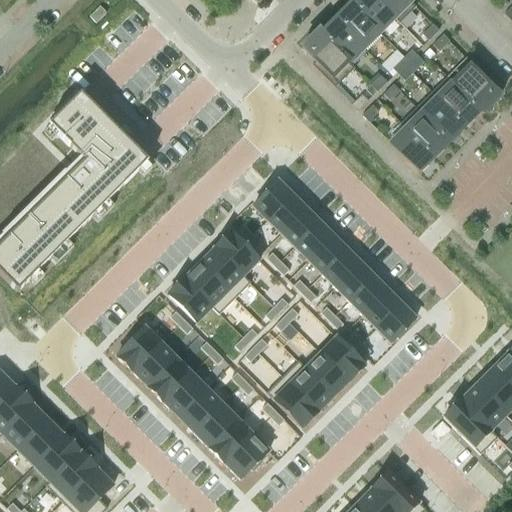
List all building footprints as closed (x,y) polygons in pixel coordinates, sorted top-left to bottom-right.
[(378,33),(392,18),(393,18),(375,0),(355,0),(350,5),(378,33)] [(399,24),(415,8),(407,0),(375,0),(393,18),(392,18),(399,24)] [(362,48),(378,33),(350,5),(335,21),(362,48)] [(511,6),(503,16),(511,24),(511,23),(511,6)] [(95,25),(106,15),(99,8),(88,18),(95,25)] [(347,63),(362,48),(335,21),(320,36),(347,63)] [(438,31),(432,25),(422,35),(428,42),(438,31)] [(347,63),(320,36),(317,33),(301,49),(315,63),(311,66),(334,89),(354,69),(347,63)] [(438,52),(449,42),(442,36),(432,46),(438,52)] [(407,67),(409,65),(416,58),(410,51),(401,61),(407,67)] [(407,67),(413,73),(423,64),(416,58),(409,65),(407,67)] [(397,77),(407,67),(401,61),(391,71),(397,77)] [(483,115),(498,100),(499,99),(485,86),(488,82),(472,66),(453,84),(453,85),(483,115)] [(403,83),(412,74),(413,73),(407,67),(397,77),(403,83)] [(370,87),(376,94),(386,84),(379,78),(370,87)] [(453,85),(453,84),(447,78),(431,94),(465,127),(479,113),(482,116),(483,115),(453,85)] [(383,96),(389,102),(398,93),(392,86),(383,96)] [(450,143),(465,127),(431,94),(416,109),(450,143)] [(0,277),(16,294),(146,164),(78,96),(47,128),(83,164),(0,247),(0,277)] [(361,96),(351,106),(357,113),(368,102),(361,96)] [(362,117),(368,123),(378,113),(372,107),(362,117)] [(434,158),(450,143),(416,109),(400,124),(407,131),(434,158)] [(419,174),(434,158),(407,131),(391,146),(419,174)] [(258,202),(251,209),(265,223),(291,197),(277,184),(267,194),(265,192),(256,200),(258,202)] [(291,197),(265,223),(279,237),(304,211),(291,197)] [(304,211),(279,237),(293,250),(318,225),(304,211)] [(318,225),(293,250),(306,264),(332,239),(318,225)] [(244,228),(238,234),(246,243),(252,237),(244,228)] [(229,235),(214,250),(242,279),(258,264),(229,235)] [(252,237),(246,243),(255,251),(261,246),(252,237)] [(332,239),(306,264),(320,278),(345,252),(332,239)] [(214,250),(198,266),(233,302),(249,286),(242,279),(214,250)] [(345,252),(320,278),(334,291),(359,266),(345,252)] [(271,255),(265,261),(274,270),(279,264),(271,255)] [(279,264),(274,270),(282,279),(288,273),(279,264)] [(198,266),(182,282),(210,311),(217,317),(233,302),(198,266)] [(359,266),(334,291),(347,305),(373,280),(359,266)] [(373,280),(347,305),(361,319),(386,293),(373,280)] [(182,282),(167,297),(195,326),(210,311),(182,282)] [(298,283),(292,289),(301,297),(307,291),(298,283)] [(307,291),(301,297),(309,306),(315,300),(307,291)] [(386,293),(361,319),(375,333),(400,307),(386,293)] [(281,301),(272,310),(278,316),(287,307),(281,301)] [(400,307),(375,333),(389,346),(395,339),(397,342),(406,333),(404,331),(414,321),(400,307)] [(272,310),(264,318),(269,324),(278,316),(272,310)] [(325,310),(319,316),(328,324),(334,318),(325,310)] [(291,311),(282,320),(288,326),(297,317),(291,311)] [(174,314),(169,320),(177,329),(183,323),(174,314)] [(334,318),(328,324),(336,333),(342,327),(334,318)] [(282,320),(274,328),(279,334),(288,326),(282,320)] [(183,323),(177,329),(186,337),(191,332),(183,323)] [(126,348),(115,359),(130,374),(159,346),(144,330),(134,339),(132,338),(124,346),(126,348)] [(250,332),(242,340),(247,346),(256,338),(250,332)] [(352,337),(346,343),(355,352),(361,346),(352,337)] [(242,340),(233,349),(239,355),(247,346),(242,340)] [(334,340),(319,355),(347,384),(363,369),(334,340)] [(260,342),(252,350),(257,356),(266,348),(260,342)] [(205,345),(199,351),(208,359),(213,353),(205,345)] [(159,346),(130,374),(146,390),(175,361),(159,346)] [(361,346),(356,351),(364,360),(370,354),(361,346)] [(251,350),(243,359),(249,365),(257,356),(251,350)] [(213,353),(208,359),(216,368),(222,362),(213,353)] [(319,355),(304,370),(332,400),(347,384),(319,355)] [(511,361),(506,356),(490,371),(511,392),(511,361)] [(175,361),(146,390),(161,405),(190,376),(175,361)] [(297,364),(281,380),(316,416),(332,400),(304,370),(297,364)] [(511,392),(490,371),(475,387),(505,417),(511,410),(511,392)] [(235,375),(230,381),(238,390),(244,384),(235,375)] [(0,404),(14,391),(0,376),(0,404)] [(190,376),(161,405),(177,421),(205,392),(190,376)] [(281,380),(265,396),(300,431),(316,416),(281,380)] [(244,384),(238,390),(247,398),(253,392),(244,384)] [(475,387),(459,403),(490,433),(505,417),(475,387)] [(14,391),(0,404),(0,438),(1,438),(31,407),(14,391)] [(205,392),(177,421),(192,436),(221,407),(205,392)] [(459,403),(442,420),(479,457),(496,440),(490,433),(459,403)] [(266,406),(260,412),(269,420),(275,415),(266,406)] [(31,407),(1,438),(16,453),(47,423),(31,407)] [(221,407),(192,436),(208,452),(236,423),(221,407)] [(275,415),(269,420),(277,429),(283,423),(275,415)] [(47,423),(16,453),(32,469),(62,439),(47,423)] [(236,423),(208,452),(223,467),(252,438),(236,423)] [(437,443),(447,434),(449,432),(441,424),(440,425),(429,435),(437,443)] [(252,438),(223,467),(239,482),(250,471),(251,473),(260,465),(258,463),(267,454),(252,438)] [(62,439),(32,469),(48,485),(78,454),(62,439)] [(78,454),(48,485),(44,488),(61,505),(95,471),(78,454)] [(95,471),(61,505),(68,511),(104,511),(106,511),(98,502),(112,488),(95,471)] [(387,475),(369,492),(389,511),(424,511),(387,475)] [(389,511),(369,492),(353,508),(357,511),(389,511)] [(23,511),(14,503),(5,511),(6,511),(23,511)]
